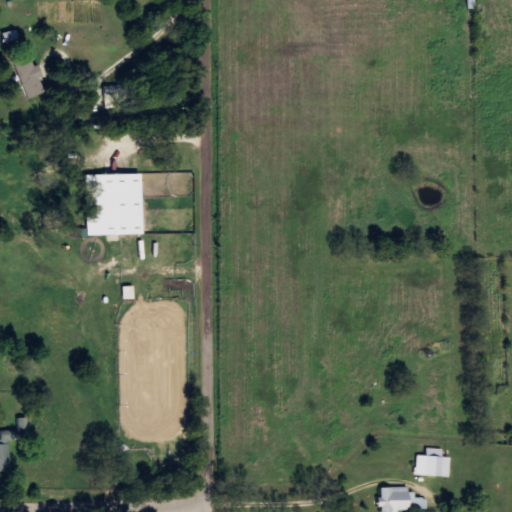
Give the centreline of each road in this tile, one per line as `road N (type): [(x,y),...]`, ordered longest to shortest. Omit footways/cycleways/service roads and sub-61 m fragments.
road 1 (residential): [(215,504),(214,0)]
road 2 (residential): [(0,507),(215,504)]
